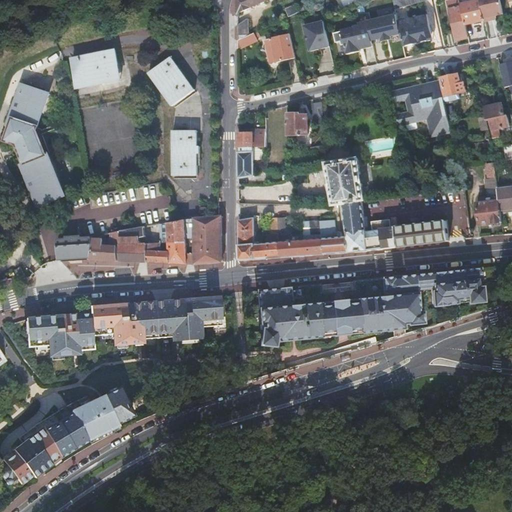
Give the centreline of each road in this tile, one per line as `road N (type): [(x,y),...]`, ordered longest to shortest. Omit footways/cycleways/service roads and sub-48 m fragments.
road 1 (secondary): [(58,511),(159,448),(332,390)]
road 2 (residential): [(228,110),(511,45)]
road 3 (tertiary): [(232,276),(511,248)]
road 4 (tertiary): [(232,276),(79,287),(0,304)]
road 5 (residential): [(191,416),(102,459),(28,511)]
road 6 (residential): [(228,110),(232,276)]
road 7 (track): [(445,476),(300,511)]
